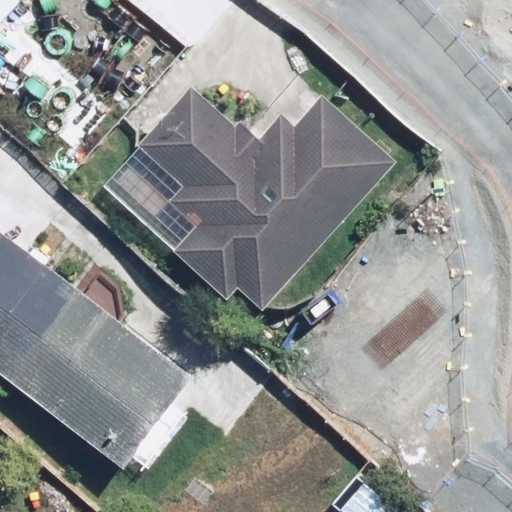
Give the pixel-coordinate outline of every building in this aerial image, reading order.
[(51,13),(36,0),(0,0),(0,91),(74,160),(118,113),(32,33),(51,13)] [(183,18),(199,0),(82,0),(57,27),(129,93),(191,25),(183,18)] [(511,0),(394,0),(408,12),(396,25),(417,44),(429,30),(491,85),(511,60),(511,0)] [(444,73),(386,21),(360,51),(418,102),(444,73)] [(185,184),(163,209),(192,234),(174,254),(230,303),(242,289),(266,310),(398,160),(324,94),(296,125),(276,107),(252,135),(194,83),(140,144),(185,184)] [(511,200),(433,336),(442,341),(407,402),(482,445),(511,393),(511,200)] [(196,370),(0,222),(0,366),(127,461),(196,370)]
